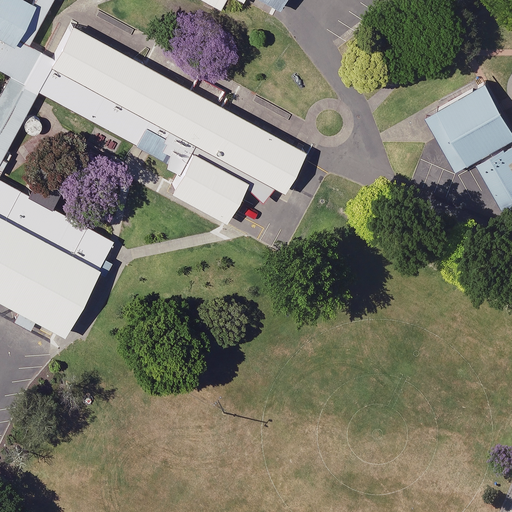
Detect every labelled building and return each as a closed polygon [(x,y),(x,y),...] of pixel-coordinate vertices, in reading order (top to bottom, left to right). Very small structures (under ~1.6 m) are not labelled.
[(219,0),(256,21),(268,0),(143,0),(196,30),(212,0),(219,0)] [(0,48),(16,21),(0,11),(0,48)] [(288,167),(49,30),(10,98),(153,180),(143,197),(205,232),(231,188),(265,207),(288,167)] [(511,149),(481,88),(411,120),(444,179),(460,170),(487,214),(511,229),(511,149)] [(0,319),(94,375),(134,307),(106,290),(143,229),(86,194),(57,242),(0,208),(0,319)]
